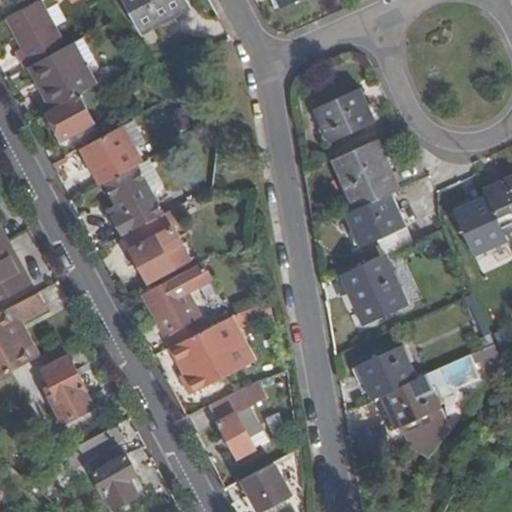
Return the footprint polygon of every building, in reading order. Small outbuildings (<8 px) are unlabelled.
[(44,0),(11,18),(26,46),(20,49),(31,67),(36,64),(68,46),(44,0)] [(191,13),(184,0),(123,0),(142,37),(191,13)] [(93,33),(88,35),(112,79),(116,77),(93,33)] [(88,35),(68,46),(36,64),(59,107),(81,96),(112,79),(88,35)] [(36,64),(31,67),(54,110),(59,107),(36,64)] [(379,123),(363,87),(318,107),(333,143),(379,123)] [(86,148),(98,141),(90,126),(95,123),(81,96),(59,107),(54,110),(48,113),(71,155),(86,148)] [(150,141),(137,118),(124,125),(125,127),(137,148),(150,141)] [(137,148),(125,127),(98,141),(86,148),(106,185),(110,183),(139,167),(146,163),(137,148)] [(391,195),(400,191),(378,141),(333,161),(355,211),(391,195)] [(165,215),(139,167),(110,183),(121,204),(112,209),(127,236),(131,233),(165,215)] [(511,191),(490,201),(492,207),(510,248),(511,247),(511,191)] [(406,229),(391,195),(355,211),(345,216),(360,250),(406,229)] [(479,268),(511,253),(510,248),(492,207),(458,222),(479,268)] [(182,228),(173,211),(165,215),(131,233),(127,236),(126,237),(151,285),(174,272),(178,278),(180,278),(186,274),(176,257),(185,253),(175,232),(182,228)] [(0,246),(9,242),(0,224),(0,246)] [(9,242),(0,246),(0,299),(31,283),(9,242)] [(409,307),(387,257),(340,277),(362,328),(409,307)] [(186,274),(180,278),(178,278),(145,296),(168,338),(172,335),(179,348),(209,331),(189,294),(212,282),(203,264),(186,274)] [(0,315),(0,372),(3,378),(38,359),(21,325),(29,321),(50,310),(41,293),(0,315)] [(239,332),(277,318),(274,304),(239,316),(232,319),(239,332)] [(236,307),(218,314),(222,325),(232,319),(239,316),(236,307)] [(229,343),(242,336),(239,332),(232,319),(222,325),(209,331),(179,348),(175,350),(198,393),(244,369),(229,343)] [(21,325),(38,359),(46,354),(29,321),(21,325)] [(242,336),(229,343),(244,369),(256,363),(242,336)] [(357,370),(371,403),(378,399),(417,382),(403,350),(357,370)] [(90,391),(72,357),(45,371),(53,386),(48,389),(67,424),(96,408),(88,392),(90,391)] [(440,414),(424,379),(417,382),(378,399),(394,434),(440,414)] [(240,393),(212,408),(241,462),(259,452),(240,415),(249,410),(240,393)] [(418,453),(437,445),(427,423),(409,431),(418,453)] [(120,426),(69,454),(78,468),(91,462),(115,507),(140,494),(133,479),(140,475),(124,445),(127,442),(120,426)] [(278,464),(246,482),(261,511),(268,511),(296,496),(278,464)]
